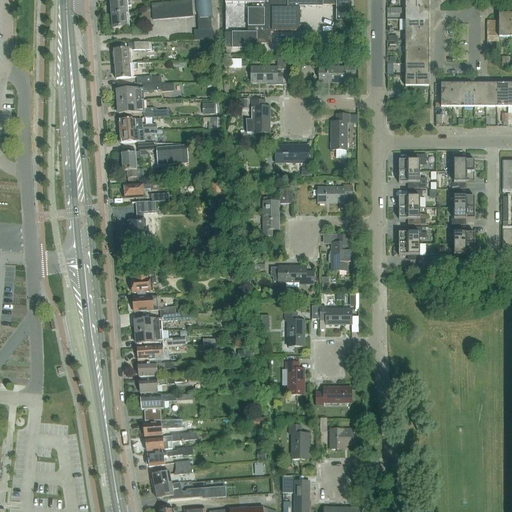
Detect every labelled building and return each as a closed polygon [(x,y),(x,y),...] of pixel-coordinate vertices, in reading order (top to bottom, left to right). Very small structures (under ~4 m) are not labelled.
[(113,0),(114,0),(110,1),(111,15),(128,14),(127,0),(129,0),(113,0)] [(198,0),(200,18),(211,18),(213,18),(211,0),(198,0)] [(323,6),(336,6),(336,21),(351,21),(352,15),(351,15),(350,0),(224,0),(225,4),(252,4),(252,9),(247,9),(247,27),(248,27),(248,33),(232,33),(232,34),(225,34),(225,48),(232,48),(232,49),(233,49),(233,48),(256,49),(257,49),(257,44),(264,44),(264,41),(270,41),(270,31),(271,31),(271,32),(298,32),(298,23),(299,23),(300,9),(299,9),(299,7),(304,7),(306,7),(322,7),(322,8),(323,8),(323,6)] [(405,0),(405,9),(428,9),(428,0),(405,0)] [(185,1),(178,2),(179,18),(186,18),(185,1)] [(193,17),(191,1),(185,1),(186,18),(193,17)] [(166,20),(173,19),(171,2),(165,3),(166,20)] [(171,2),(173,19),(179,18),(178,2),(171,2)] [(158,4),(159,20),(166,20),(165,3),(158,4)] [(151,4),(153,21),(159,20),(158,4),(151,4)] [(405,9),(405,20),(428,20),(428,14),(428,9),(405,9)] [(143,27),(144,26),(151,26),(149,12),(142,12),(143,27)] [(128,14),(111,15),(112,29),(127,28),(129,28),(128,14)] [(510,14),(499,14),(499,21),(499,27),(499,34),(499,38),(510,38),(510,14)] [(211,18),(200,18),(197,19),(198,31),(211,31),(211,18)] [(405,20),(405,31),(428,31),(428,26),(428,20),(405,20)] [(405,31),(405,42),(428,42),(428,36),(428,31),(405,31)] [(405,42),(405,53),(428,53),(428,49),(428,42),(405,42)] [(114,51),(115,65),(132,64),(131,51),(134,51),(134,43),(128,43),(128,50),(114,51)] [(148,43),(134,43),(134,51),(149,51),(148,43)] [(405,53),(405,64),(428,64),(428,58),(428,53),(405,53)] [(290,58),(277,57),(277,67),(251,67),(251,83),(276,83),(276,85),(282,85),(282,74),(277,74),(277,70),(290,70),(290,58)] [(115,65),(116,80),(121,79),(131,79),(133,78),(132,69),(138,68),(137,64),(132,64),(115,65)] [(405,64),(405,75),(428,75),(428,71),(428,64),(405,64)] [(319,68),(319,83),(345,83),(345,78),(356,79),(356,66),(344,66),(344,68),(319,68)] [(405,87),(410,87),(410,95),(424,95),(424,87),(428,87),(428,75),(405,75),(405,87)] [(161,84),(142,84),(143,89),(117,91),(118,103),(144,101),(143,92),(162,91),(161,84)] [(475,108),(486,108),(486,84),(475,85),(475,108)] [(486,108),(497,108),(497,84),(486,84),(486,108)] [(497,108),(508,108),(508,84),(497,84),(497,108)] [(453,85),(442,85),(441,85),(441,108),(453,108),(453,85)] [(464,85),(453,85),(453,108),(464,108),(464,85)] [(475,85),(464,85),(464,108),(475,108),(475,85)] [(144,101),(118,103),(119,115),(142,113),(144,118),(169,119),(168,111),(158,111),(154,109),(144,110),(144,101)] [(252,108),(251,108),(251,121),(247,121),(247,134),(269,134),(269,107),(265,107),(265,101),(252,101),(252,108)] [(219,104),(204,105),(205,115),(219,115),(219,104)] [(346,151),(347,124),(348,124),(348,116),(336,115),(336,123),(332,123),(331,151),(336,151),(336,159),(346,159),(346,151)] [(208,122),(208,130),(221,131),(221,127),(221,119),(208,118),(208,122)] [(119,122),(118,123),(118,128),(120,128),(120,132),(149,130),(150,131),(157,131),(157,126),(149,125),(142,126),(142,120),(135,121),(135,120),(119,121),(119,122)] [(120,132),(120,136),(119,136),(120,144),(137,143),(145,142),(144,135),(150,135),(152,135),(157,135),(157,131),(150,131),(149,130),(120,132)] [(206,132),(206,144),(219,144),(219,132),(206,132)] [(137,144),(138,152),(154,151),(153,144),(150,143),(137,144)] [(157,166),(158,166),(157,163),(188,161),(187,146),(156,148),(157,166)] [(308,146),(307,146),(275,146),(275,164),(308,164),(308,146)] [(125,151),(126,154),(122,154),(123,172),(127,171),(128,178),(127,178),(127,179),(132,178),(135,178),(138,178),(137,176),(136,160),(148,159),(147,152),(136,153),(135,150),(125,151)] [(399,161),(399,173),(419,173),(419,166),(426,166),(426,155),(410,155),(410,161),(399,161)] [(451,155),(451,162),(454,162),(454,173),(475,172),(475,161),(463,161),(463,155),(451,155)] [(511,161),(503,161),(503,162),(502,162),(502,191),(503,191),(511,191),(511,161)] [(451,183),(451,190),(463,190),(463,184),(475,184),(475,172),(454,173),(454,183),(451,183)] [(399,184),(410,184),(410,190),(426,190),(426,179),(419,179),(419,173),(399,173),(399,184)] [(142,191),(150,190),(150,184),(124,186),(125,192),(124,193),(124,196),(125,197),(125,199),(143,198),(142,191)] [(344,200),(350,199),(352,199),(352,187),(344,187),(344,189),(318,189),(318,204),(344,204),(344,200)] [(279,203),(279,205),(293,204),(292,190),(280,190),(280,200),(278,200),(278,203),(279,203)] [(399,197),(399,209),(419,209),(419,198),(422,198),(422,192),(410,192),(410,197),(399,197)] [(463,192),(449,192),(449,198),(454,198),(454,209),(475,209),(475,197),(463,197),(463,192)] [(151,202),(163,202),(162,194),(151,195),(151,202)] [(279,231),(279,205),(279,203),(278,203),(272,203),(272,198),(263,198),(263,237),(271,237),(271,231),(279,231)] [(129,245),(147,243),(145,221),(144,221),(143,214),(155,213),(155,203),(149,203),(149,202),(126,204),(135,204),(137,222),(128,222),(129,230),(128,230),(129,245)] [(399,220),(410,220),(410,226),(426,226),(426,216),(419,216),(419,209),(399,209),(399,220)] [(454,220),(451,220),(451,226),(463,226),(463,220),(475,220),(475,209),(454,209),(454,220)] [(399,234),(399,245),(419,245),(419,239),(426,239),(426,234),(422,234),(422,228),(410,228),(410,234),(399,234)] [(454,245),(475,245),(475,234),(463,234),(463,228),(451,228),(451,234),(454,234),(454,245)] [(511,230),(503,230),(502,230),(502,260),(503,260),(511,260),(511,230)] [(352,245),(351,244),(350,244),(349,237),(333,237),(334,244),(332,244),(332,256),(329,256),(329,264),(332,264),(332,272),(347,272),(347,263),(351,263),(350,257),(351,256),(351,255),(352,254),(352,253),(352,252),(352,250),(352,249),(352,247),(352,245)] [(399,256),(410,256),(410,262),(422,262),(422,256),(420,256),(419,245),(399,245),(399,256)] [(454,256),(451,256),(451,262),(463,262),(463,256),(475,256),(475,245),(454,245),(454,256)] [(250,260),(250,270),(263,270),(263,260),(250,260)] [(314,272),(309,272),(306,272),(306,268),(278,268),(278,269),(271,269),(271,278),(274,278),(274,282),(278,282),(278,283),(286,283),(286,288),(299,288),(299,285),(314,285),(314,272)] [(149,284),(155,284),(155,274),(134,276),(134,280),(131,281),(132,294),(137,294),(138,297),(146,297),(145,293),(150,293),(149,284)] [(146,298),(146,297),(138,297),(138,300),(134,300),(134,299),(132,299),(132,301),(133,301),(134,311),(133,311),(133,313),(137,312),(137,311),(140,311),(140,312),(161,311),(161,310),(163,310),(163,316),(175,315),(175,314),(175,308),(165,308),(164,304),(160,304),(159,297),(151,298),(151,297),(146,298)] [(320,320),(320,307),(312,307),(312,320),(320,320)] [(326,309),(326,307),(320,307),(320,320),(325,320),(325,325),(352,325),(352,310),(326,309)] [(304,347),(304,321),(297,321),(297,313),(285,313),(285,322),(288,322),(288,347),(304,347)] [(160,322),(179,321),(179,314),(175,314),(175,315),(163,316),(163,320),(160,320),(135,322),(136,334),(161,331),(160,322)] [(240,315),(231,315),(231,329),(240,329),(240,315)] [(136,334),(136,345),(162,343),(162,348),(182,346),(182,345),(186,345),(185,338),(162,340),(161,331),(136,334)] [(138,362),(143,362),(149,361),(149,362),(154,362),(154,364),(161,364),(161,357),(163,348),(152,348),(142,349),(137,350),(137,352),(135,353),(136,356),(137,357),(138,362)] [(253,351),(237,351),(238,359),(254,359),(253,351)] [(173,370),(173,363),(164,364),(161,364),(154,364),(143,364),(138,365),(139,370),(137,372),(138,375),(139,376),(139,378),(144,378),(156,377),(156,371),(173,370)] [(299,370),(299,369),(299,364),(286,364),(286,370),(288,370),(288,396),(303,396),(303,370),(299,370)] [(140,393),(140,394),(141,394),(145,394),(157,393),(158,393),(157,387),(174,385),(174,384),(183,383),(183,379),(162,380),(144,381),(139,381),(140,387),(139,387),(139,393),(140,393)] [(351,388),(323,388),(323,393),(316,393),(315,406),(324,406),(324,403),(351,404),(351,388)] [(157,397),(146,397),(141,398),(141,403),(140,405),(140,408),(142,409),(142,410),(144,410),(144,422),(161,421),(160,409),(164,409),(164,403),(176,403),(176,402),(193,401),(193,396),(176,396),(157,397)] [(265,419),(253,419),(253,428),(265,428),(265,419)] [(162,437),(162,430),(182,429),(182,421),(160,422),(160,423),(142,424),(144,438),(162,437)] [(307,460),(307,434),(301,434),(301,427),(289,426),(289,434),(292,434),(291,460),(307,460)] [(343,446),(360,446),(360,432),(343,432),(343,430),(330,430),(330,450),(343,450),(343,446)] [(146,450),(147,452),(167,450),(173,450),(172,443),(196,441),(196,433),(173,435),(173,437),(171,437),(150,439),(145,440),(146,445),(144,445),(145,451),(146,450)] [(149,468),(165,466),(164,458),(182,456),(183,458),(193,456),(192,448),(176,450),(177,451),(147,455),(148,460),(146,462),(146,466),(149,467),(149,468)] [(191,475),(190,468),(175,470),(174,474),(174,476),(191,475)] [(168,473),(157,475),(152,476),(153,479),(151,480),(152,488),(171,485),(168,473)] [(308,511),(309,488),(309,482),(294,482),(294,511),(308,511)] [(171,485),(152,488),(154,496),(156,496),(157,499),(167,498),(167,501),(179,500),(194,499),(202,498),(201,490),(193,490),(193,492),(185,493),(182,493),(181,493),(179,484),(171,485)] [(214,488),(201,490),(202,498),(202,500),(212,499),(212,497),(217,496),(217,490),(216,489),(215,489),(214,488)]
